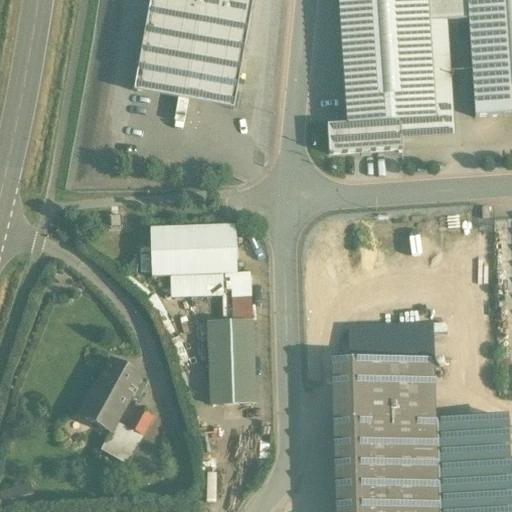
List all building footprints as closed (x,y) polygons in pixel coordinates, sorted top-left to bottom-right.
[(252,0),(149,0),(147,15),(136,75),(236,93),(252,0)] [(425,0),(336,0),(345,128),(346,129),(399,125),(433,123),(432,97),(450,96),(448,73),(430,74),(425,0)] [(511,0),(470,0),(477,115),(511,113),(511,0)] [(399,125),(346,129),(345,128),(326,129),(328,157),(401,152),(399,125)] [(234,230),(149,233),(151,281),(236,278),(234,230)] [(248,326),(210,327),(212,408),(251,406),(248,326)] [(349,331),(351,366),(432,363),(431,328),(349,331)] [(351,366),(329,367),(334,511),(437,511),(434,423),(432,363),(351,366)] [(103,385),(99,383),(79,417),(110,435),(116,425),(129,401),(125,399),(137,377),(114,365),(103,385)] [(148,383),(137,377),(125,399),(129,401),(136,405),(148,383)] [(152,417),(138,409),(127,430),(141,438),(152,417)] [(507,511),(505,421),(434,423),(437,511),(507,511)] [(127,430),(116,425),(110,435),(101,451),(126,465),(141,438),(127,430)]
